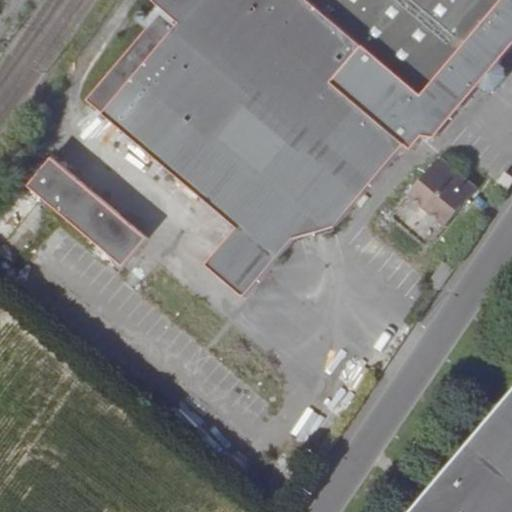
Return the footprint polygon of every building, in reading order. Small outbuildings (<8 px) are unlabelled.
[(511,0),(156,0),(154,3),(164,11),(141,38),(348,214),(406,146),(413,151),(423,137),(436,139),(484,83),(492,89),(496,87),(506,74),(506,69),(499,64),(511,49),(511,0)] [(296,240),(337,228),(348,214),(141,38),(89,101),(106,114),(104,116),(238,229),(207,268),(246,299),(296,240)] [(440,158),(391,217),(428,248),(478,189),(440,158)] [(27,191),(105,257),(129,227),(51,162),(27,191)] [(504,194),(511,182),(511,177),(505,172),(495,187),(504,194)] [(511,511),(511,394),(411,511),(511,511)]
